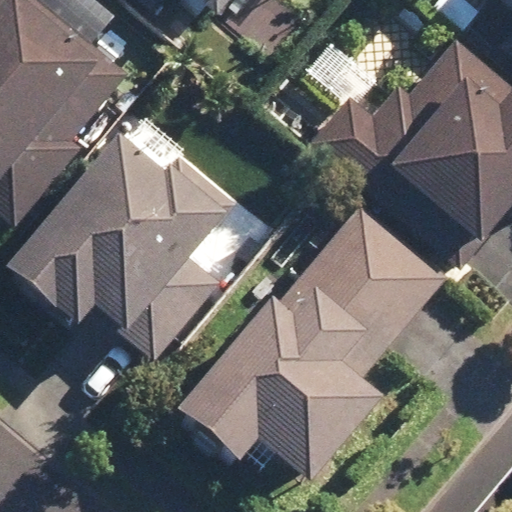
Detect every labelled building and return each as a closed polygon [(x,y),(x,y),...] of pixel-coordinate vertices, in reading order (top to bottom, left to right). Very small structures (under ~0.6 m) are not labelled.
[(0,0),(0,205),(117,61),(41,0),(0,0)] [(235,0),(285,0),(289,3),(292,0),(139,0),(158,16),(172,0),(203,0),(222,16),(235,0)] [(511,0),(503,0),(476,31),(511,63),(511,0)] [(353,101),(315,142),(467,280),(511,231),(511,89),(464,46),(413,101),(402,91),(375,121),(353,101)] [(130,146),(22,277),(90,333),(108,312),(145,342),(239,228),(224,216),(233,205),(190,169),(177,185),(130,146)] [(449,287),(358,212),(187,418),(251,471),(269,449),(324,495),(395,409),(355,376),(376,350),(389,360),(449,287)]
